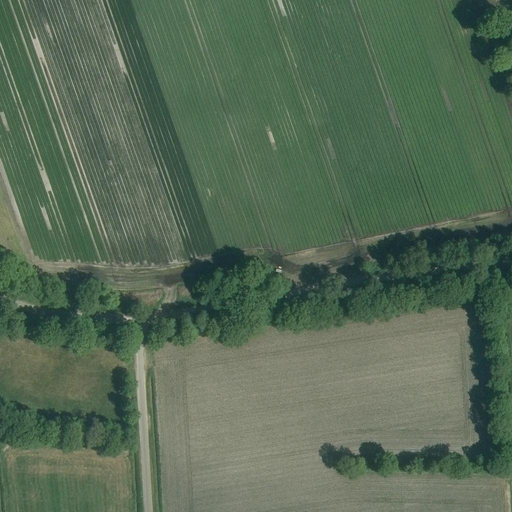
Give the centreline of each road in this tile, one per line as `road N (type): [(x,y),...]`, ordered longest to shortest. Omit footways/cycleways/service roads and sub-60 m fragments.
road 1 (track): [(511,260),(132,323)]
road 2 (unclassified): [(148,511),(132,323),(40,311),(0,297)]
